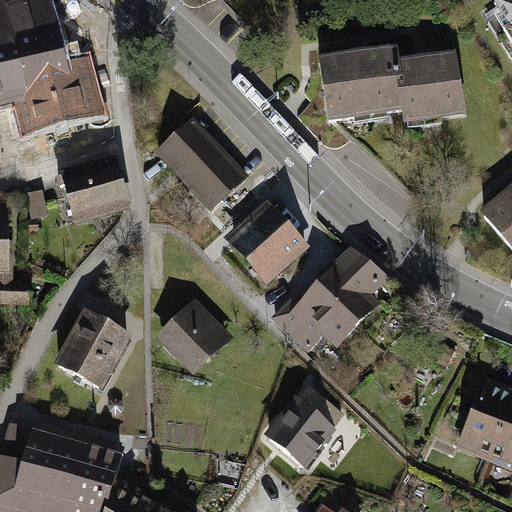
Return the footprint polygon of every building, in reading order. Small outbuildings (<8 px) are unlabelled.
[(0,104),(27,98),(36,132),(88,119),(75,64),(64,67),(47,0),(16,0),(0,4),(0,104)] [(511,0),(498,0),(493,4),(500,15),(488,22),(511,59),(511,0)] [(396,51),(319,63),(329,123),(406,110),(399,67),(396,51)] [(408,123),(466,114),(457,58),(399,67),(406,110),(408,123)] [(160,154),(212,209),(245,178),(192,124),(160,154)] [(68,187),(78,222),(125,209),(112,165),(58,180),(61,189),(68,187)] [(511,193),(484,217),(511,248),(511,193)] [(232,246),(265,283),(305,247),(271,211),(232,246)] [(290,338),(305,352),(322,334),(334,345),(372,307),(362,297),(382,277),(349,252),(338,264),(311,291),(296,307),(290,301),(271,320),(290,338)] [(27,286),(0,285),(0,302),(27,303),(27,286)] [(199,366),(225,340),(193,308),(167,333),(199,366)] [(58,369),(98,390),(126,338),(86,317),(58,369)] [(461,444),(491,456),(511,406),(511,397),(485,387),(461,444)] [(269,440),(304,468),(341,419),(309,390),(269,440)] [(511,406),(491,456),(511,464),(511,406)] [(12,426),(0,468),(0,508),(15,511),(104,511),(112,486),(120,457),(12,426)] [(136,511),(142,501),(112,486),(104,511),(136,511)] [(161,511),(142,501),(136,511),(161,511)]
